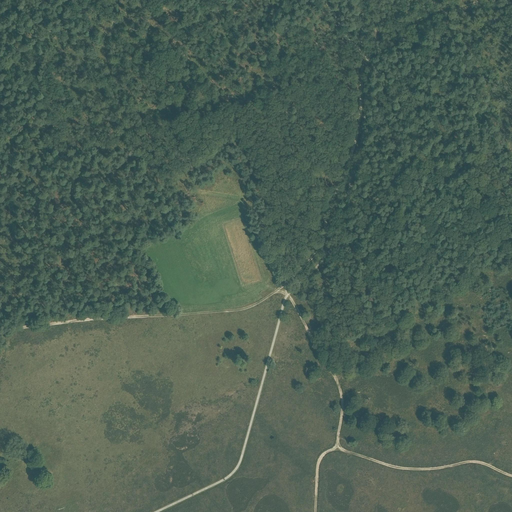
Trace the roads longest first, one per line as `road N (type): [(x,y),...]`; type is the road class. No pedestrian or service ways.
road 1 (unknown): [(366,0),(354,151),(326,239),(277,290),(293,301),(340,388),(336,449),(319,459),(315,511)]
road 2 (track): [(277,290),(238,310),(0,333)]
road 3 (track): [(336,449),(397,468),(475,461),(511,476)]
road 4 (track): [(486,0),(365,43)]
